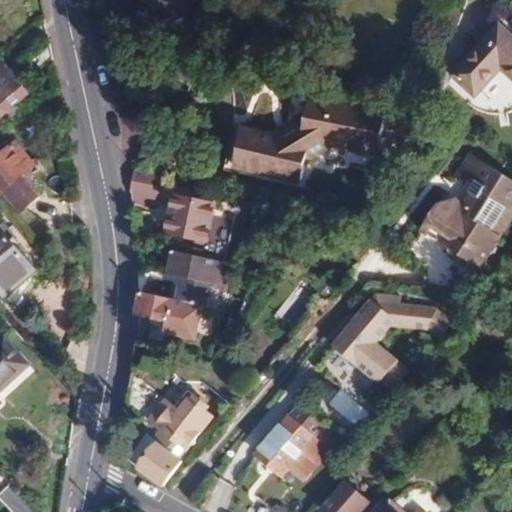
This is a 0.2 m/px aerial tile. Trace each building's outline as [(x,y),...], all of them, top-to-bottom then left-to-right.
[(158,0),(158,3),(182,9),(183,0),(158,0)] [(487,41),(455,76),(476,96),(502,68),(511,76),(511,37),(500,27),(487,41)] [(49,43),(24,66),(33,76),(53,60),(49,43)] [(0,118),(31,93),(18,78),(5,64),(0,68),(0,91),(1,93),(0,94),(0,118)] [(237,167),(303,183),(310,155),(329,142),(355,148),(354,152),(379,158),(383,138),(388,116),(311,101),(306,124),(282,138),(245,130),(242,147),(237,167)] [(383,138),(379,158),(393,161),(398,141),(383,138)] [(16,145),(0,158),(0,183),(22,212),(39,199),(30,188),(21,176),(34,166),(16,145)] [(511,211),(511,180),(469,153),(456,176),(467,183),(470,192),(472,193),(478,196),(471,207),(466,204),(456,198),(439,205),(432,215),(452,227),(442,243),(449,248),(450,253),(451,260),(464,268),(474,266),(482,270),(502,238),(478,223),(493,200),(511,211)] [(133,183),(131,194),(160,199),(166,177),(135,171),(133,183)] [(466,204),(471,207),(478,196),(472,193),(466,204)] [(156,214),(160,199),(131,194),(135,211),(156,214)] [(176,196),(168,233),(198,239),(206,202),(176,196)] [(478,223),(502,238),(511,222),(511,211),(493,200),(478,223)] [(215,204),(206,202),(198,239),(197,244),(206,245),(215,204)] [(452,227),(432,215),(423,232),(442,243),(452,227)] [(0,291),(4,296),(21,282),(38,270),(0,224),(0,291)] [(234,265),(176,251),(174,262),(171,275),(150,273),(140,291),(205,307),(208,308),(214,284),(229,287),(234,265)] [(205,307),(140,291),(140,304),(140,315),(167,320),(166,333),(197,340),(205,307)] [(403,296),(378,293),(335,345),(381,383),(383,380),(395,390),(412,370),(379,342),(393,325),(398,320),(408,321),(417,327),(430,329),(442,338),(456,320),(439,307),(402,303),(403,296)] [(248,302),(242,316),(253,318),(261,308),(248,302)] [(231,326),(244,329),(253,318),(242,316),(234,314),(231,326)] [(479,329),(504,351),(511,342),(511,336),(489,317),(479,329)] [(6,338),(0,343),(0,404),(2,403),(0,400),(0,392),(10,383),(30,365),(6,338)] [(130,460),(165,487),(184,462),(178,458),(186,448),(189,450),(216,416),(192,398),(181,410),(153,388),(145,398),(135,410),(162,431),(156,439),(149,434),(130,460)] [(278,459),(290,468),(296,474),(304,481),(330,450),(314,436),(323,425),(301,405),(291,417),(258,455),(272,467),(278,459)] [(283,477),(290,468),(278,459),(272,467),(283,477)] [(194,463),(190,479),(207,483),(210,467),(194,463)] [(362,511),(371,503),(347,482),(322,510),(323,511),(362,511)]
